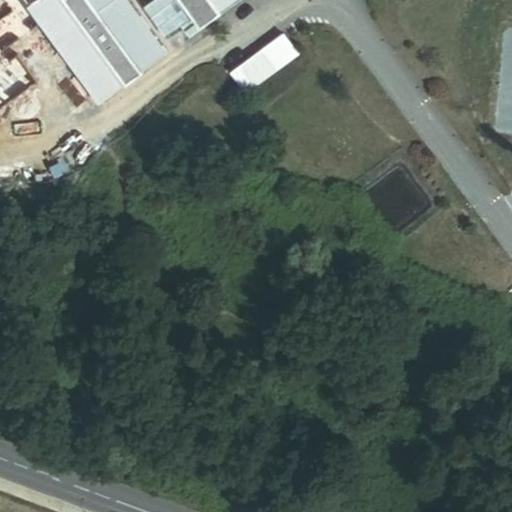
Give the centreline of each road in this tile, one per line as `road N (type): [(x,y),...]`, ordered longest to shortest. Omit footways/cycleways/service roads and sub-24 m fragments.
road 1 (unclassified): [(511,230),(330,0)]
road 2 (tertiary): [(0,459),(142,511)]
